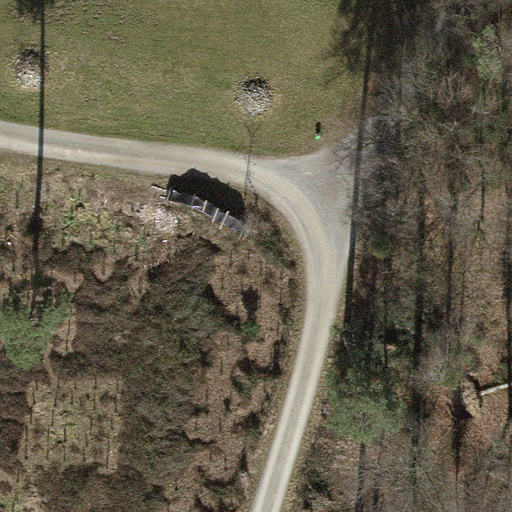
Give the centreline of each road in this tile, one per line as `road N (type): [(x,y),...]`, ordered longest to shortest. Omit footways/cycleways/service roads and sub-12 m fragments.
road 1 (track): [(434,0),(300,188),(247,511)]
road 2 (track): [(300,188),(0,146)]
